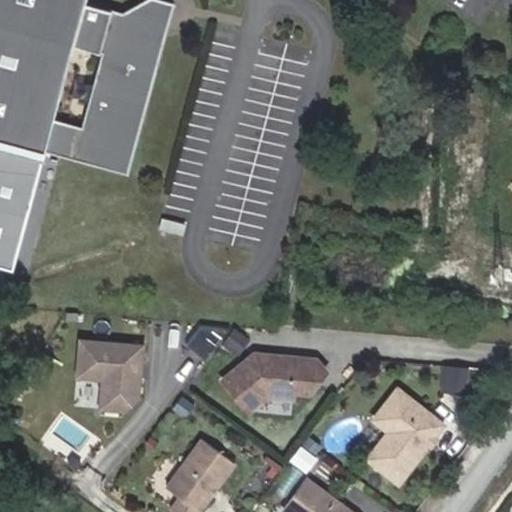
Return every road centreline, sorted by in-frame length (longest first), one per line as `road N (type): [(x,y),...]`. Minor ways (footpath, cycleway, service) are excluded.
road 1 (unclassified): [(279,0),(327,29),(266,273),(236,288),(198,274),(191,262)]
road 2 (unclassified): [(191,262),(260,0)]
